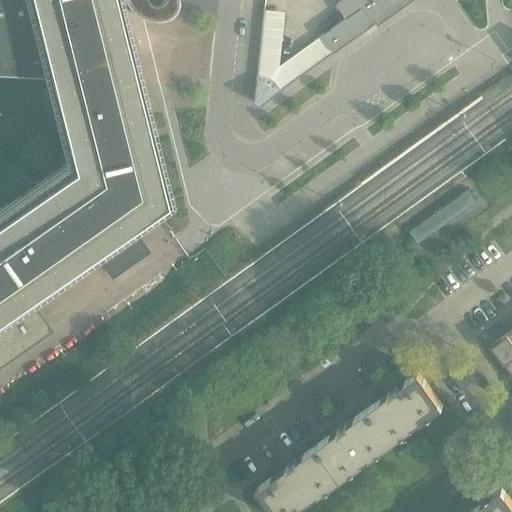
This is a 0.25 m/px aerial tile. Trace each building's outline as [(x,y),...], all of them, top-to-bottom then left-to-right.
[(0,320),(170,201),(119,0),(0,0),(0,64),(43,67),(67,163),(0,209),(0,320)] [(343,0),(337,4),(347,18),(323,35),(323,36),(335,53),(344,46),(377,23),(378,26),(407,5),(414,0),(343,0)] [(254,102),(256,102),(261,105),(260,105),(261,106),(283,91),(276,81),(269,77),(257,76),(254,102)] [(469,190),(410,232),(419,244),(478,202),(469,190)] [(102,259),(113,273),(145,250),(144,249),(135,255),(126,242),(102,259)] [(0,331),(0,363),(48,330),(47,329),(39,335),(25,314),(0,331)] [(511,339),(507,333),(492,345),(511,372),(511,339)] [(368,409),(391,441),(442,404),(419,373),(368,409)] [(391,441),(368,409),(318,446),(341,478),(391,441)] [(292,511),(341,478),(318,446),(289,467),(259,488),(275,511),(292,511)] [(471,511),(511,511),(511,501),(503,489),(471,511)]
